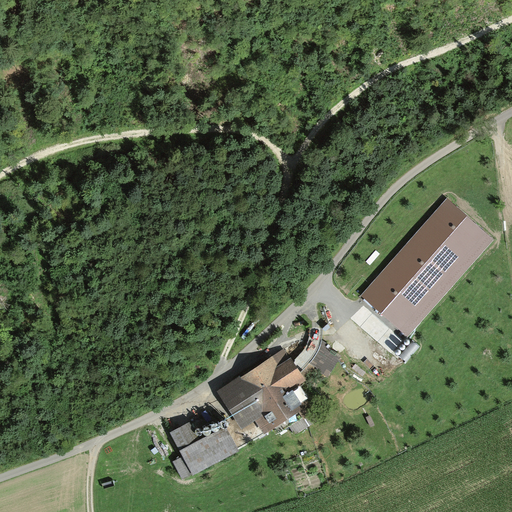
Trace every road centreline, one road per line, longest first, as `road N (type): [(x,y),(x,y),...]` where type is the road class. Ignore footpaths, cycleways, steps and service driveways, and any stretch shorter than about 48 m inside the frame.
road 1 (residential): [(0,478),(94,442),(239,366),(406,175),(511,111)]
road 2 (track): [(212,383),(307,138),(394,68),(511,18)]
road 3 (track): [(287,176),(267,142),(188,130),(66,144),(0,176)]
